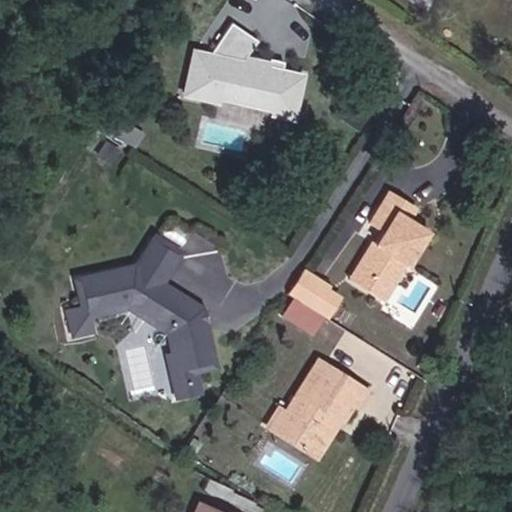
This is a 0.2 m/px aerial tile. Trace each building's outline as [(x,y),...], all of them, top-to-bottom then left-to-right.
[(182,44),(172,83),(209,92),(210,87),(261,99),(260,104),(284,109),(293,68),(260,61),(261,56),(236,50),(248,32),(222,14),(198,48),(182,44)] [(98,150),(105,139),(93,132),(86,143),(98,150)] [(380,192),(402,207),(411,193),(389,178),(380,192)] [(401,251),(408,254),(426,224),(402,207),(380,192),(364,215),(378,225),(371,236),(367,235),(349,260),(363,269),(357,280),(375,291),(401,251)] [(151,229),(136,254),(77,270),(85,298),(70,302),(77,326),(97,321),(92,306),(135,294),(171,321),(192,289),(162,270),(177,247),(176,237),(160,228),(151,229)] [(342,271),(357,280),(363,269),(349,260),(342,271)] [(283,282),(305,297),(319,275),(297,261),(283,282)] [(305,297),(317,305),(331,282),(319,275),(305,297)] [(192,289),(171,321),(170,322),(176,344),(194,339),(199,357),(219,352),(208,311),(204,312),(200,293),(192,289)] [(194,339),(176,344),(173,345),(181,373),(202,367),(199,357),(194,339)] [(278,405),(267,422),(300,444),(324,407),(332,412),(346,391),(354,396),(360,386),(317,358),(320,354),(313,350),(276,404),(278,405)] [(202,367),(181,373),(184,385),(206,379),(202,367)] [(240,405),(255,414),(267,395),(251,386),(240,405)] [(267,422),(278,405),(276,404),(270,400),(259,416),(267,422)] [(231,511),(222,506),(226,497),(211,488),(197,510),(201,511),(231,511)]
